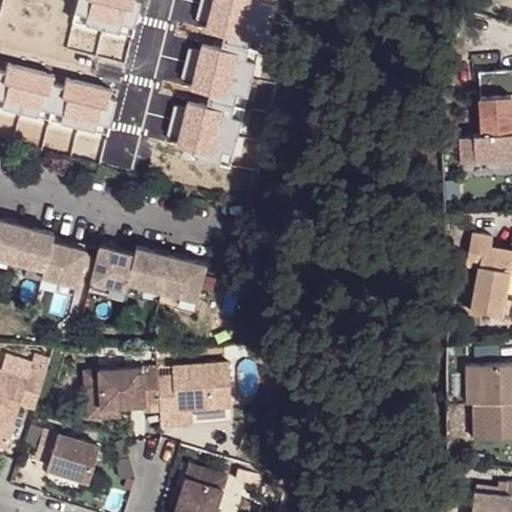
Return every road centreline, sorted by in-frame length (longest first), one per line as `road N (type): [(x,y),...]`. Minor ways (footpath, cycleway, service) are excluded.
road 1 (residential): [(236,245),(0,187)]
road 2 (residential): [(121,166),(161,0)]
